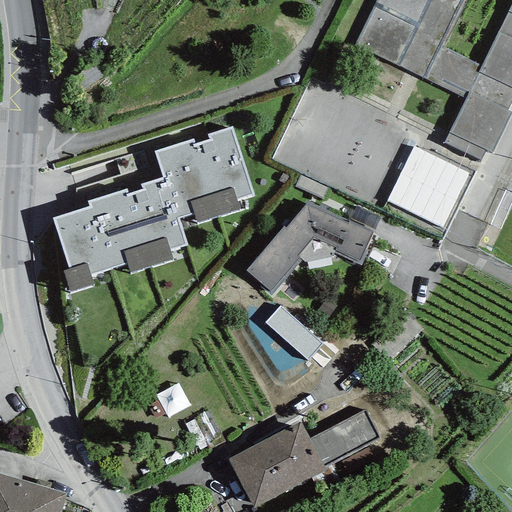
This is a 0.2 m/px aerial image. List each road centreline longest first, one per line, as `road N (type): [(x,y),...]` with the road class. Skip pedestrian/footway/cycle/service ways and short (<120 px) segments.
road 1 (unclassified): [(16,0),(24,45),(17,266),(25,333),(116,511)]
road 2 (trunk): [(0,96),(322,15),(450,0)]
